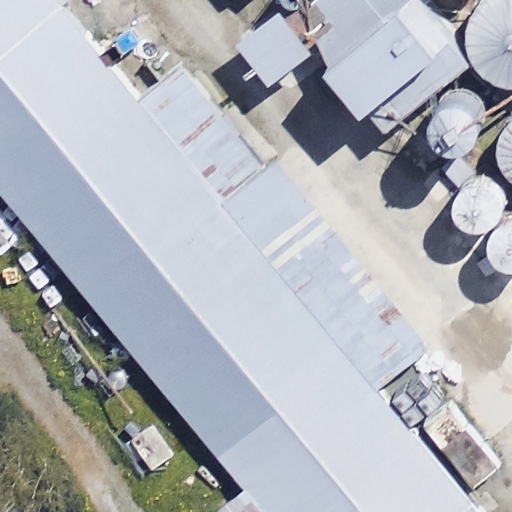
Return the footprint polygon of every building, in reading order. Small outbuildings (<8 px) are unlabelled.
[(0,0),(0,189),(271,511),(505,511),(510,508),(388,362),(437,321),(201,40),(144,87),(70,0),(0,0)] [(269,93),(329,45),(392,125),(476,58),(430,0),(278,0),(228,40),(269,93)] [(511,0),(481,0),(475,14),(472,33),(477,52),(487,68),(502,79),(511,81),(511,0)] [(446,90),(441,111),(452,131),(472,139),(496,128),(504,108),(494,84),(469,76),(446,90)] [(458,178),(453,199),(463,218),(483,226),(503,220),(511,203),(511,187),(505,171),(480,163),(458,178)] [(511,220),(501,228),(497,249),(507,268),(511,270),(511,220)]
